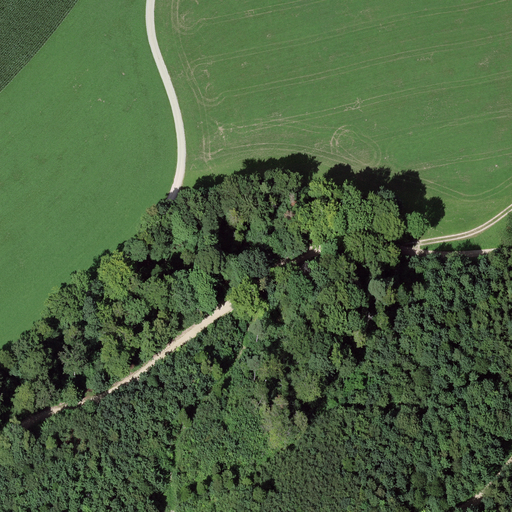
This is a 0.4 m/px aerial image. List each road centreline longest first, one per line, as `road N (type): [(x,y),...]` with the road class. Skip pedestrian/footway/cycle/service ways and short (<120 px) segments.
road 1 (track): [(0,439),(122,387),(232,299),(321,247),(361,242),(406,250)]
road 2 (track): [(150,0),(152,40),(181,142),(174,195),(144,240),(0,363)]
road 3 (track): [(171,465),(185,430),(232,364),(275,269)]
